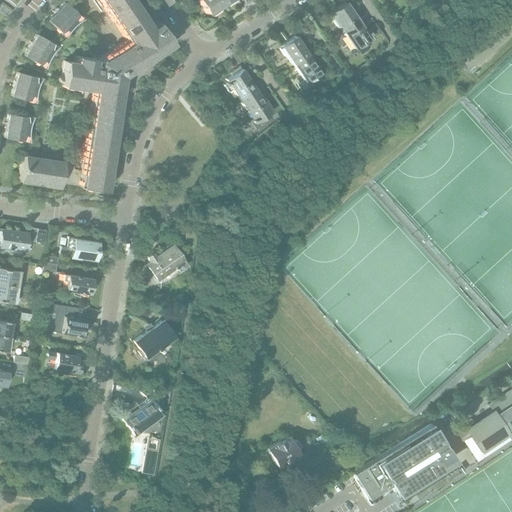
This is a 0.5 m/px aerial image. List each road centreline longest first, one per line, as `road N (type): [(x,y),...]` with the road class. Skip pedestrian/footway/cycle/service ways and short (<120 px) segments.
road 1 (residential): [(89,511),(84,482),(124,217)]
road 2 (residential): [(124,217),(152,112),(205,56)]
road 3 (residential): [(124,217),(0,206)]
